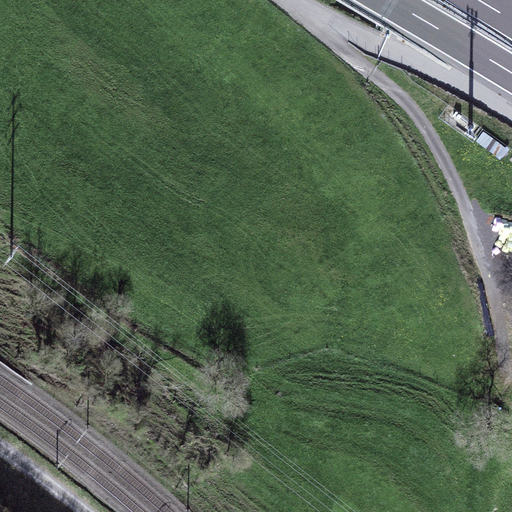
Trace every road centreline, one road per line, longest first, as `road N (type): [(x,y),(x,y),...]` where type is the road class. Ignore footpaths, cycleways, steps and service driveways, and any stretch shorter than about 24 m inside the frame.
road 1 (track): [(511,388),(478,248),(450,173),(408,103),(285,0)]
road 2 (motorway): [(385,0),(511,76)]
